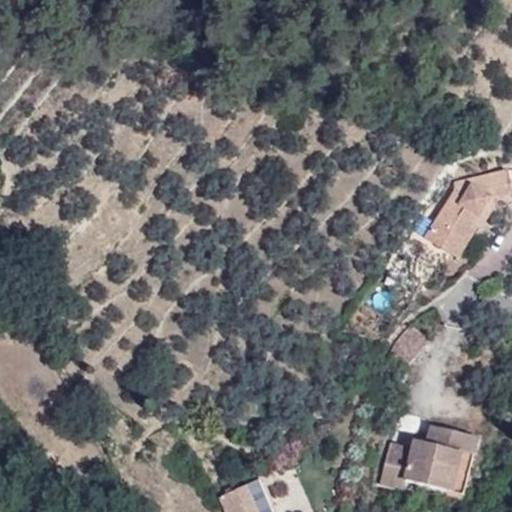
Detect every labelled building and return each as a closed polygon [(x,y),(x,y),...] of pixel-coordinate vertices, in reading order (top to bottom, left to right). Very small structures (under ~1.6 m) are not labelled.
[(511,201),(511,176),(511,173),(456,185),(457,192),(428,240),(456,258),(466,241),(470,244),(480,229),(483,230),(496,209),(496,206),(511,201)] [(460,260),(470,244),(466,241),(456,258),(460,260)] [(400,338),(388,356),(409,363),(429,340),(411,326),(400,338)] [(464,454),(471,456),(476,438),(432,427),(428,445),(415,442),(413,449),(392,444),(382,485),(406,491),(408,481),(455,492),(464,454)] [(474,457),(471,456),(464,454),(455,492),(465,495),(474,457)] [(274,511),(262,481),(222,498),(227,511),(274,511)]
